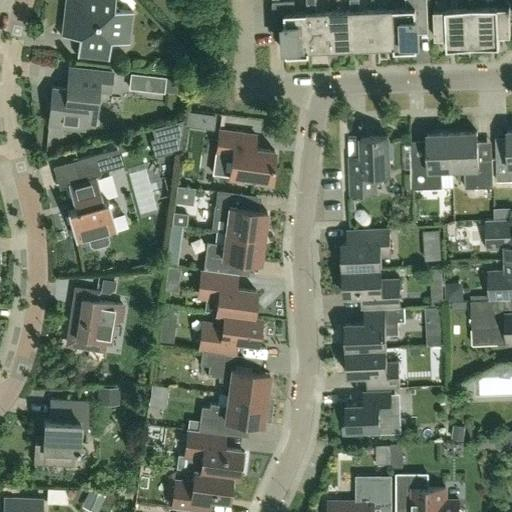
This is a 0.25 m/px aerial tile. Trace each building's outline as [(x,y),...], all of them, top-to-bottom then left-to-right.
[(119,10),(111,0),(67,0),(67,3),(73,9),(69,13),(68,17),(71,21),(65,26),(64,36),(79,37),(77,56),(108,59),(111,41),(129,43),(133,11),(119,10)] [(309,51),(307,12),(295,12),(294,0),(272,1),(273,30),(286,30),(287,55),(310,54),(309,51)] [(330,50),(329,11),(317,11),(316,0),(306,0),(307,12),(309,51),(330,50)] [(373,48),(372,9),(360,10),(359,0),(349,0),(350,10),(352,49),(373,48)] [(405,0),(406,8),(393,8),(395,47),(394,47),(394,51),(417,50),(416,24),(428,24),(427,0),(405,0)] [(509,7),(472,8),(473,47),(500,46),(499,36),(511,35),(509,7)] [(395,47),(393,8),(372,9),(373,48),(394,47),(395,47)] [(473,47),(472,8),(434,10),(435,38),(447,38),(447,49),(473,47)] [(352,49),(350,10),(329,11),(330,50),(352,49)] [(49,114),(48,125),(65,127),(65,121),(94,124),(97,103),(98,92),(99,86),(110,87),(112,72),(80,68),(78,81),(68,79),(67,80),(66,87),(67,87),(66,89),(52,87),(50,103),(49,114)] [(219,130),(216,153),(231,155),(228,176),(270,182),(274,150),(254,147),(256,135),(219,130)] [(511,130),(507,130),(508,157),(496,157),(497,181),(511,180),(511,130)] [(477,132),(451,133),(453,169),(464,168),(465,188),(493,187),(492,159),(478,159),(477,132)] [(453,169),(451,133),(427,134),(428,140),(412,140),(414,189),(442,188),(441,169),(453,169)] [(361,136),(362,156),(350,157),(352,194),(376,193),(376,184),(379,184),(379,174),(390,173),(388,135),(361,136)] [(77,208),(67,211),(75,241),(88,237),(90,246),(94,248),(107,244),(109,240),(106,232),(116,229),(112,215),(118,206),(108,200),(103,201),(97,178),(101,171),(124,164),(119,147),(74,160),(80,181),(68,185),(73,203),(75,203),(77,208)] [(217,190),(213,218),(212,230),(226,231),(225,231),(263,236),(266,211),(243,208),(244,194),(217,190)] [(511,218),(486,219),(487,248),(505,247),(506,259),(511,258),(511,218)] [(390,227),(366,228),(347,229),(347,243),(342,243),(343,269),(381,268),(381,253),(391,252),(390,227)] [(260,262),(263,236),(225,231),(224,243),(207,241),(203,269),(231,272),(233,259),(260,262)] [(511,258),(506,259),(506,270),(488,271),(489,299),(491,299),(511,298),(511,258)] [(382,279),(381,268),(343,269),(344,295),(361,294),(362,308),(364,308),(401,307),(399,279),(382,279)] [(256,290),(236,287),(238,273),(231,272),(203,269),(201,269),(197,298),(206,299),(205,309),(215,311),(223,312),(253,316),(253,315),(256,290)] [(97,292),(76,288),(67,344),(103,349),(104,341),(108,342),(112,318),(120,319),(122,304),(96,299),(97,292)] [(511,298),(491,299),(492,327),(506,327),(507,343),(511,343),(511,298)] [(405,307),(401,307),(364,308),(364,322),(345,323),(347,349),(386,347),(386,333),(398,333),(397,321),(406,321),(405,307)] [(261,317),(253,315),(253,316),(223,312),(215,311),(205,309),(205,310),(213,311),(211,321),(202,319),(198,349),(202,349),(236,354),(238,340),(257,343),(261,317)] [(387,360),(386,347),(347,349),(348,375),(367,374),(367,388),(400,387),(399,360),(387,360)] [(266,398),(269,373),(235,368),(237,354),(236,354),(202,349),(200,364),(209,365),(207,375),(219,376),(218,380),(230,382),(228,393),(266,398)] [(151,393),(176,395),(177,378),(153,376),(151,393)] [(511,379),(484,381),(485,400),(511,398),(511,379)] [(391,391),(370,392),(363,392),(364,404),(346,405),(347,414),(343,415),(344,433),(362,433),(362,429),(379,428),(380,432),(397,431),(396,413),(392,414),(391,391)] [(262,424),(266,398),(228,393),(227,405),(217,404),(217,408),(201,406),(198,430),(226,433),(230,434),(232,420),(262,424)] [(87,400),(51,399),(50,419),(44,419),(43,436),(35,436),(35,462),(73,464),(73,452),(74,452),(79,448),(79,442),(85,442),(87,400)] [(241,449),(224,447),(226,433),(198,430),(187,428),(184,455),(178,454),(176,467),(194,469),(200,470),(231,475),(237,476),(238,467),(242,468),(244,452),(240,451),(241,449)] [(228,500),(231,475),(200,470),(194,469),(192,481),(175,479),(171,507),(176,507),(200,511),(210,511),(212,498),(228,500)] [(464,511),(464,510),(461,507),(459,507),(459,500),(446,500),(446,487),(422,487),(422,474),(397,474),(397,504),(413,504),(413,511),(464,511)] [(329,501),(328,511),(373,511),(374,505),(388,505),(388,479),(373,479),(373,484),(360,484),(360,501),(329,501)] [(41,511),(42,498),(4,497),(3,511),(41,511)]
